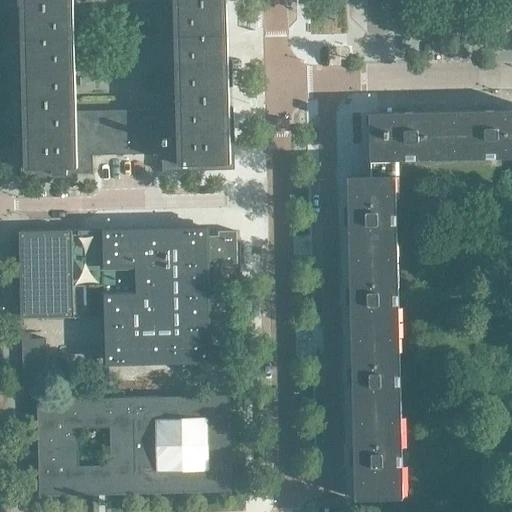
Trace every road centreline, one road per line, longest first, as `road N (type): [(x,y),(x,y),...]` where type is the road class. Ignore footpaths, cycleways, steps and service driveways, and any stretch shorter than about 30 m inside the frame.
road 1 (residential): [(288,492),(335,490),(326,81)]
road 2 (tertiary): [(288,492),(281,200)]
road 3 (residential): [(281,200),(0,206)]
road 4 (residential): [(380,80),(511,76)]
